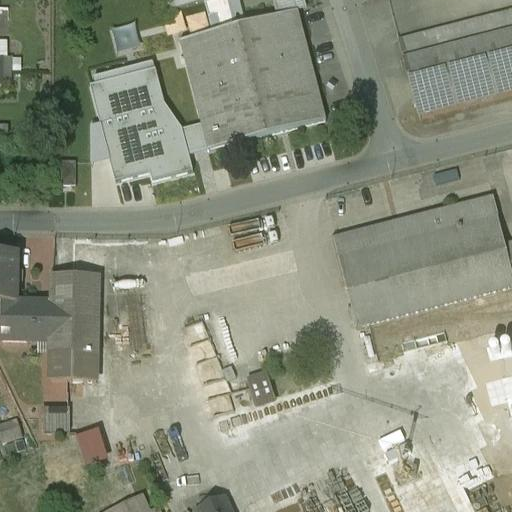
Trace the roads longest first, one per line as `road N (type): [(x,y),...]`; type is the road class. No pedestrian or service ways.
road 1 (residential): [(0,222),(165,224),(392,165)]
road 2 (unclassified): [(339,0),(392,165)]
road 3 (residential): [(392,165),(511,129)]
